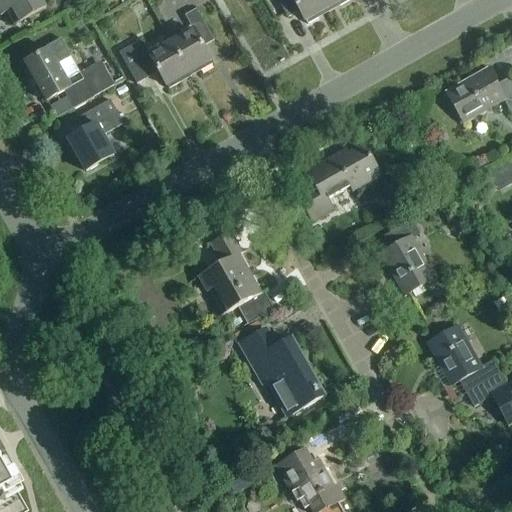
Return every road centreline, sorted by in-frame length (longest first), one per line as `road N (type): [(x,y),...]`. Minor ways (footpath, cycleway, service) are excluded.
road 1 (residential): [(238,149),(394,427)]
road 2 (residential): [(501,0),(238,149)]
road 3 (unclassified): [(40,257),(9,379),(82,511)]
road 4 (residential): [(238,149),(40,257)]
